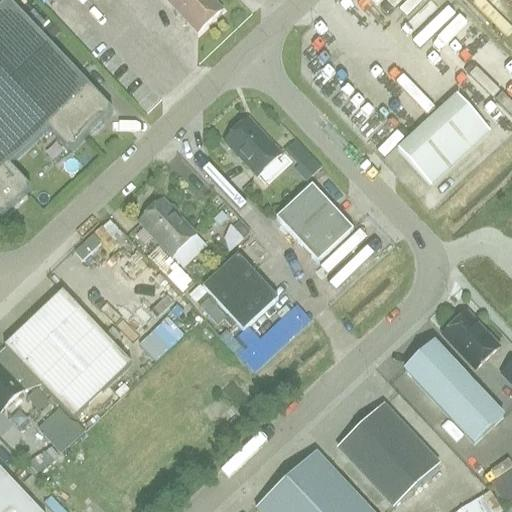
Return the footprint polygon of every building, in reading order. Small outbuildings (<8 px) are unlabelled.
[(198,33),(222,11),(211,0),(170,0),(168,2),(198,33)] [(0,218),(0,219),(31,190),(9,167),(48,130),(70,153),(113,113),(8,2),(0,9),(0,218)] [(452,37),(475,15),(466,6),(443,28),(452,37)] [(44,31),(52,39),(60,32),(52,23),(44,31)] [(457,97),(397,151),(430,187),(490,133),(457,97)] [(257,178),(281,155),(248,120),(224,142),(257,178)] [(296,140),(284,152),(298,167),(294,171),(306,183),(322,168),(296,140)] [(317,264),(353,232),(312,187),(276,220),(317,264)] [(172,258),(195,235),(162,200),(138,223),(172,258)] [(93,252),(105,242),(119,258),(137,241),(114,215),(84,242),(93,252)] [(237,217),(230,227),(246,237),(252,227),(237,217)] [(331,281),(339,289),(391,239),(382,231),(331,281)] [(220,273),(202,289),(215,302),(228,317),(224,321),(232,329),(236,325),(243,333),(260,317),(278,300),(258,279),(237,257),(220,273)] [(0,412),(0,413),(22,392),(40,386),(73,421),(131,366),(62,293),(4,348),(6,350),(0,355),(0,412)] [(207,300),(199,307),(217,326),(225,318),(207,300)] [(178,310),(168,317),(180,335),(191,327),(178,310)] [(442,336),(475,371),(498,349),(466,314),(442,336)] [(473,445),(503,418),(434,344),(404,372),(473,445)] [(511,362),(499,375),(511,388),(511,362)] [(438,466),(383,408),(338,450),(393,508),(438,466)] [(58,411),(38,430),(61,455),(84,433),(78,426),(71,424),(58,411)] [(499,474),(511,463),(511,450),(493,465),(499,474)] [(257,511),(369,511),(316,455),(256,511),(257,511)] [(0,511),(39,511),(0,470),(0,511)] [(48,494),(60,511),(67,511),(75,507),(61,486),(48,494)]
